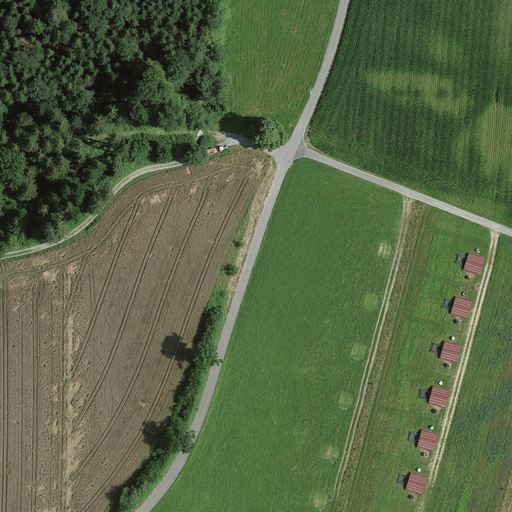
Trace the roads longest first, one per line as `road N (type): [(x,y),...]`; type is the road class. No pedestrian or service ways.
road 1 (unclassified): [(294,145),(201,415),(182,459),(143,511)]
road 2 (track): [(290,154),(233,141),(140,171),(80,229),(0,256)]
road 3 (residential): [(294,145),(511,231)]
road 4 (unclassified): [(343,0),(294,145)]
